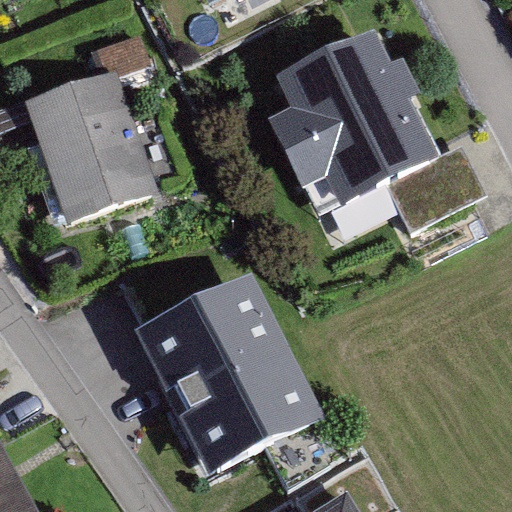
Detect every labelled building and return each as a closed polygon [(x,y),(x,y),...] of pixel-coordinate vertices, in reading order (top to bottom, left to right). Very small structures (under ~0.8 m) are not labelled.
[(282,0),(226,0),(240,23),(282,0)] [(387,42),(280,91),(341,225),(415,191),(436,236),(501,206),(476,151),(444,166),(387,42)] [(129,87),(44,116),(85,236),(170,207),(129,87)] [(243,298),(151,346),(220,479),(312,430),(243,298)] [(28,511),(0,460),(0,511),(28,511)] [(300,511),(399,511),(371,460),(297,505),(300,511)]
